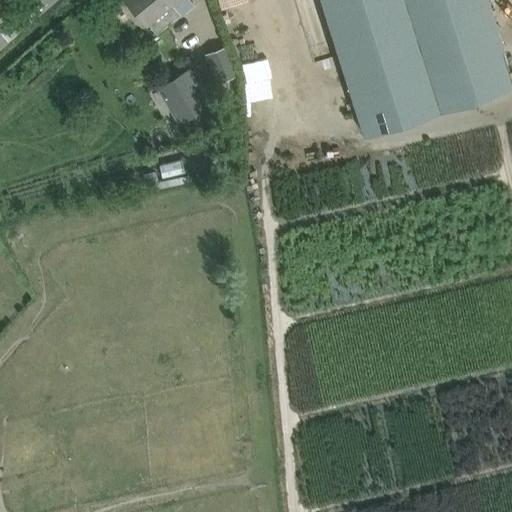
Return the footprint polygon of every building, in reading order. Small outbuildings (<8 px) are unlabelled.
[(156,33),(180,13),(193,2),(190,0),(126,0),(145,23),(147,22),(156,33)] [(320,0),(363,133),(511,86),(511,74),(488,0),(320,0)] [(220,37),(208,42),(221,69),(232,65),(220,37)] [(191,66),(159,78),(173,116),(205,104),(191,66)] [(197,154),(164,156),(166,175),(199,172),(197,154)] [(148,171),(142,173),(144,182),(150,181),(157,179),(155,170),(148,171)]
